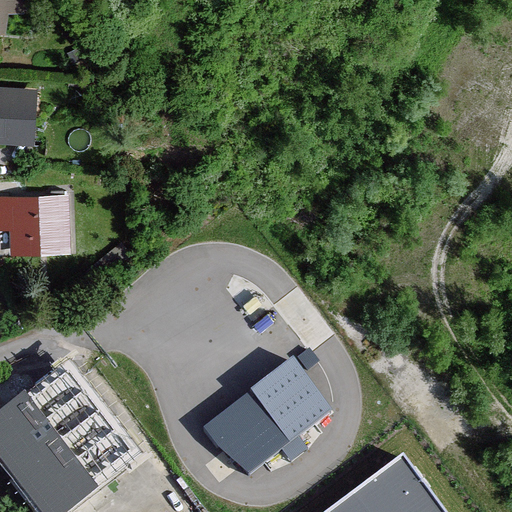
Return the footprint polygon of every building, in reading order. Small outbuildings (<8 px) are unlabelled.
[(29,0),(0,0),(0,21),(2,21),(4,8),(29,10),(29,0)] [(0,130),(5,130),(5,135),(29,136),(32,93),(0,89),(0,130)] [(0,198),(0,225),(14,225),(15,250),(68,247),(66,196),(0,198)] [(84,276),(92,287),(135,253),(125,242),(84,276)] [(218,428),(254,477),(348,407),(311,359),(218,428)] [(71,378),(0,431),(0,449),(49,511),(63,511),(134,459),(71,378)] [(441,511),(404,463),(338,511),(441,511)]
